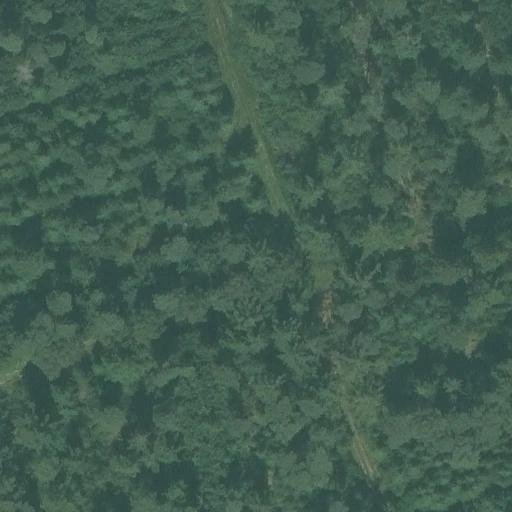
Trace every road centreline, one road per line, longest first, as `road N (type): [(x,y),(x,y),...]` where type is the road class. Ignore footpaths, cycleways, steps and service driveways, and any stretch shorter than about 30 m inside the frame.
road 1 (track): [(0,373),(511,205)]
road 2 (track): [(216,0),(380,511)]
